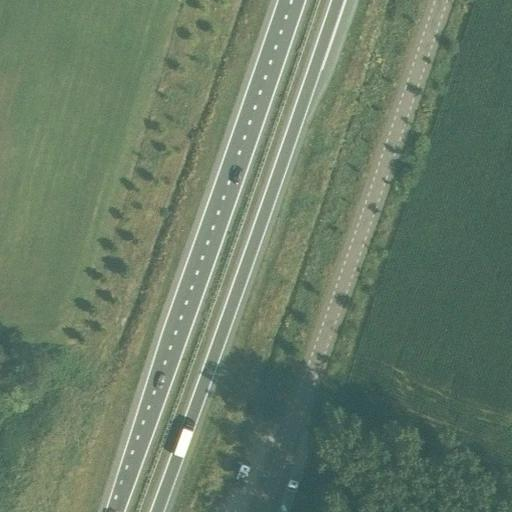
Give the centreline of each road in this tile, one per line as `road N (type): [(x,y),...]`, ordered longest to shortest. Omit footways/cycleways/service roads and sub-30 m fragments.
road 1 (trunk): [(158,511),(344,0)]
road 2 (secondary): [(439,0),(260,511)]
road 3 (trunk): [(291,0),(117,511)]
